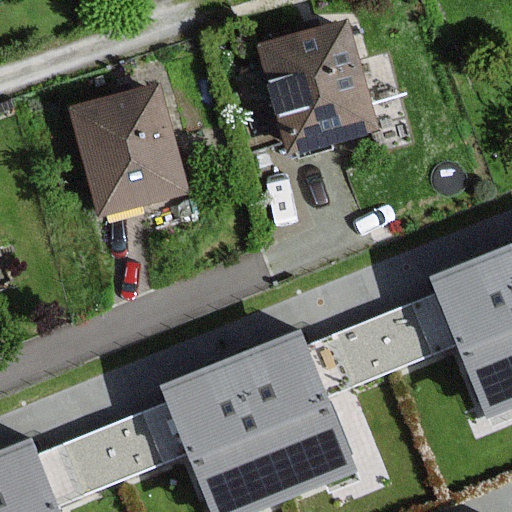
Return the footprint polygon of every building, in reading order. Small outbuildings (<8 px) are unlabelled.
[(353,26),(268,47),(293,150),(379,129),(353,26)] [(79,109),(105,211),(182,192),(157,89),(79,109)] [(495,411),(511,403),(511,249),(495,256),(441,278),(447,293),(465,338),(495,411)] [(447,293),(305,350),(323,395),(465,338),(447,293)] [(222,511),(235,511),(351,466),(323,395),(305,350),(298,333),(253,351),(208,369),(171,383),(178,401),(196,446),(222,511)] [(178,401),(35,458),(53,503),(196,446),(178,401)] [(0,511),(57,511),(53,503),(35,458),(30,444),(0,455),(0,511)]
